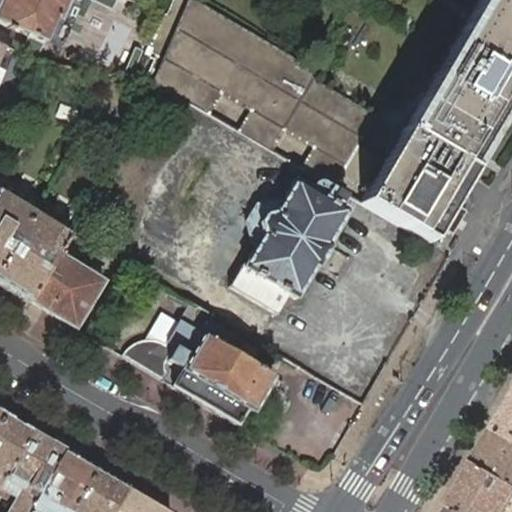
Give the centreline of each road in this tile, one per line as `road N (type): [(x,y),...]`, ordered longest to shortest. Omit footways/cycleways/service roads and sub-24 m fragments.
road 1 (residential): [(0,349),(296,511)]
road 2 (primary): [(511,243),(342,511)]
road 3 (primary): [(393,511),(511,311)]
